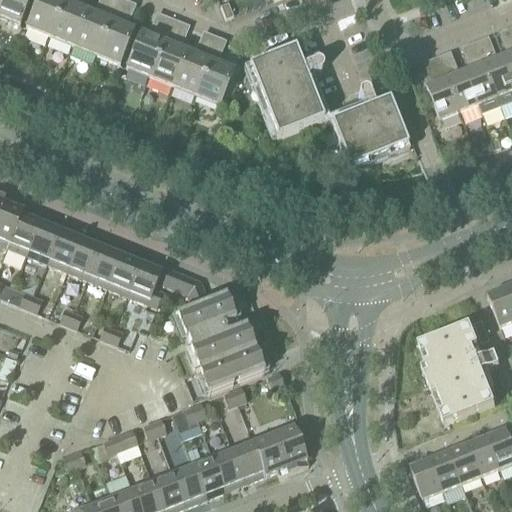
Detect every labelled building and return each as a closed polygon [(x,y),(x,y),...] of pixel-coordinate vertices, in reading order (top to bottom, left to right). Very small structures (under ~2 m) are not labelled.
[(2,0),(0,7),(0,20),(20,29),(31,0),(2,0)] [(48,0),(37,0),(25,31),(50,41),(64,6),(48,0)] [(112,20),(119,2),(114,0),(111,0),(105,18),(112,20)] [(126,5),(119,2),(112,20),(118,23),(126,5)] [(64,6),(50,41),(74,51),(88,16),(64,6)] [(233,20),(228,7),(220,10),(225,23),(233,20)] [(88,16),(74,51),(96,60),(110,25),(88,16)] [(159,39),(165,42),(173,23),(166,21),(159,39)] [(173,23),(165,42),(172,45),(180,26),(173,23)] [(110,25),(96,60),(120,69),(134,34),(110,25)] [(139,37),(125,72),(149,81),(163,47),(139,37)] [(212,61),(219,42),(212,40),(205,58),(212,61)] [(226,45),(219,42),(212,61),(218,64),(226,45)] [(472,48),(476,57),(483,54),(480,45),(472,48)] [(163,47),(149,81),(173,91),(187,56),(163,47)] [(315,66),(313,67),(302,71),(294,52),(248,71),(277,143),(323,124),(306,82),(319,77),(320,76),(321,75),(322,74),(322,73),(322,72),(322,70),(322,69),(321,68),(320,67),(319,66),(317,66),(316,66),(315,66)] [(487,63),(483,54),(476,57),(479,66),(487,63)] [(187,56),(173,91),(196,100),(210,65),(187,56)] [(434,63),(438,72),(445,69),(442,60),(434,63)] [(511,82),(504,62),(485,70),(498,102),(501,112),(511,107),(511,82)] [(210,65),(196,100),(220,110),(234,75),(210,65)] [(449,79),(445,69),(438,72),(442,82),(449,79)] [(485,70),(466,77),(478,110),(479,110),(482,119),(501,112),(498,102),(485,70)] [(466,77),(446,85),(459,117),(478,110),(466,77)] [(446,85),(427,92),(440,125),(459,117),(446,85)] [(358,101),(359,102),(363,114),(330,127),(348,174),(407,150),(389,104),(374,110),(369,97),(368,96),(367,95),(366,94),(365,94),(364,93),(362,94),(361,94),(360,95),(359,96),(358,97),(358,98),(358,100),(358,101)] [(0,249),(6,252),(21,215),(2,207),(4,201),(0,199),(0,249)] [(21,215),(6,252),(26,261),(42,223),(21,215)] [(42,223),(26,261),(47,269),(62,231),(42,223)] [(62,231),(47,269),(67,277),(83,239),(62,231)] [(83,239),(67,277),(88,285),(103,248),(83,239)] [(103,248),(88,285),(108,294),(123,256),(103,248)] [(123,256),(108,294),(128,302),(144,264),(123,256)] [(144,264),(128,302),(147,310),(154,294),(156,287),(162,272),(144,264)] [(191,310),(192,313),(208,307),(200,287),(162,272),(156,287),(187,300),(191,310)] [(511,303),(508,293),(488,301),(501,333),(511,328),(511,303)] [(162,298),(154,294),(147,310),(156,313),(162,298)] [(19,311),(28,315),(33,302),(24,299),(19,311)] [(225,300),(208,307),(192,313),(175,320),(207,400),(263,378),(245,331),(238,333),(225,300)] [(33,302),(28,315),(37,319),(42,306),(33,302)] [(59,328),(68,331),(73,318),(64,315),(59,328)] [(73,318),(68,331),(77,335),(82,322),(73,318)] [(482,349),(490,346),(482,325),(474,328),(482,349)] [(92,330),(88,339),(92,341),(96,331),(92,330)] [(495,410),(490,397),(473,353),(478,351),(470,330),(418,350),(430,379),(425,381),(433,401),(438,399),(445,417),(440,419),(445,430),(495,410)] [(99,344),(108,348),(113,335),(104,331),(99,344)] [(113,335),(108,348),(117,351),(122,338),(113,335)] [(10,352),(7,360),(16,363),(19,356),(10,352)] [(495,358),(483,363),(487,375),(500,370),(495,358)] [(284,391),(283,390),(279,378),(267,383),(272,396),(284,391)] [(241,393),(232,397),(236,409),(245,406),(241,393)] [(236,409),(232,397),(224,400),(228,412),(236,409)] [(201,409),(192,413),(197,425),(206,422),(201,409)] [(188,429),(197,425),(192,413),(183,417),(188,429)] [(161,425),(152,429),(157,441),(165,438),(161,425)] [(250,443),(265,481),(285,473),(287,479),(308,470),(291,427),(250,443)] [(148,445),(157,441),(152,429),(144,432),(148,445)] [(111,444),(111,445),(117,458),(137,450),(131,435),(111,444)] [(511,447),(507,435),(487,443),(500,475),(511,470),(511,447)] [(250,443),(230,451),(245,489),(265,481),(250,443)] [(487,443),(468,450),(481,483),(500,475),(487,443)] [(117,458),(111,445),(111,444),(101,447),(102,449),(92,453),(96,465),(107,461),(108,462),(117,458)] [(468,450),(449,458),(462,490),(481,483),(468,450)] [(230,451),(210,459),(225,497),(245,489),(230,451)] [(80,457),(71,461),(76,473),(85,470),(80,457)] [(449,458),(430,465),(443,498),(462,490),(449,458)] [(210,459),(190,467),(205,505),(225,497),(210,459)] [(67,477),(76,473),(71,461),(63,464),(67,477)] [(430,465),(410,473),(423,506),(443,498),(430,465)] [(190,467),(170,475),(184,511),(186,511),(205,505),(190,467)] [(184,511),(170,475),(150,483),(161,511),(184,511)] [(161,511),(150,483),(130,491),(137,511),(161,511)] [(137,511),(130,491),(109,499),(114,511),(137,511)] [(114,511),(109,499),(89,506),(91,511),(114,511)]
